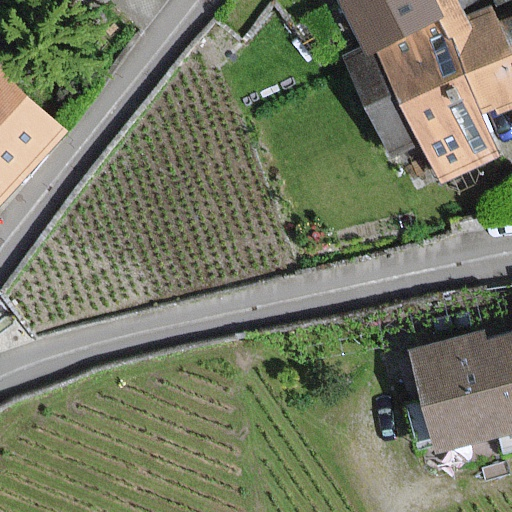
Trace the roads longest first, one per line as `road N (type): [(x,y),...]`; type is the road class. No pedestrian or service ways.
road 1 (residential): [(511,253),(142,332),(0,374)]
road 2 (residential): [(195,0),(0,259)]
